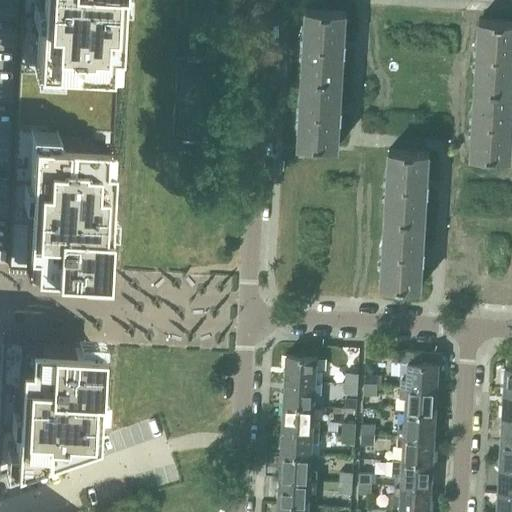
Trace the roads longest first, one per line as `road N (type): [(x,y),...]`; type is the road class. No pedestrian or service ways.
road 1 (residential): [(248,316),(265,0)]
road 2 (residential): [(248,316),(468,328)]
road 3 (residential): [(237,511),(248,316)]
road 4 (residential): [(459,511),(468,328)]
road 5 (residential): [(143,458),(0,507)]
